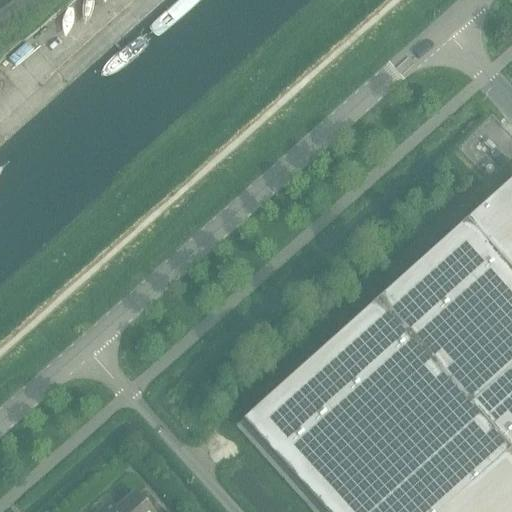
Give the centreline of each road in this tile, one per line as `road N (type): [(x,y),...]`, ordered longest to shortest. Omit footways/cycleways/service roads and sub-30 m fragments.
road 1 (tertiary): [(90,347),(440,31)]
road 2 (unclassified): [(239,511),(90,347)]
road 3 (tertiary): [(0,427),(90,347)]
